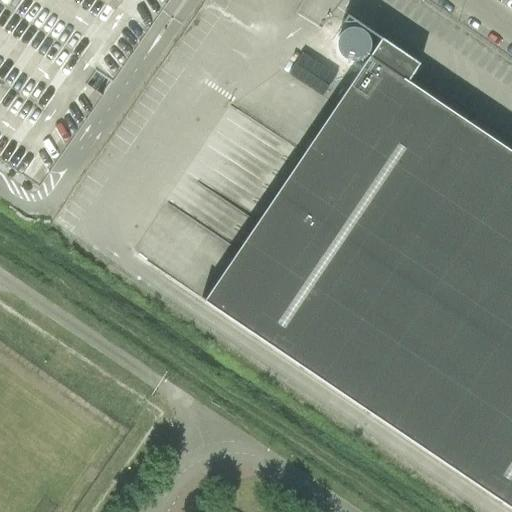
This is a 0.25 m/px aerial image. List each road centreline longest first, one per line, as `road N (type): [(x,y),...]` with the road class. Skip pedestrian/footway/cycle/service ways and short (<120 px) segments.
road 1 (unknown): [(304,0),(110,198),(108,225),(128,251),(511,511)]
road 2 (unknown): [(511,95),(387,0)]
